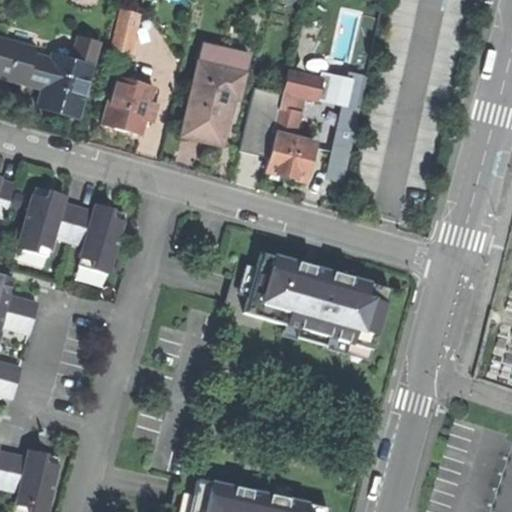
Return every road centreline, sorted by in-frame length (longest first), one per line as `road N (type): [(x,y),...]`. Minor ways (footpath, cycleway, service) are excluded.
road 1 (residential): [(81,511),(163,182)]
road 2 (residential): [(163,182),(450,267)]
road 3 (residential): [(387,511),(450,267)]
road 4 (residential): [(450,267),(511,54)]
road 5 (residential): [(0,134),(163,182)]
